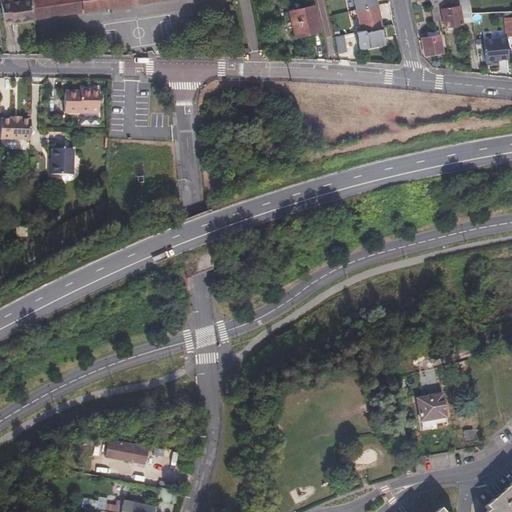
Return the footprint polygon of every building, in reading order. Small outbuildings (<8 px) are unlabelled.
[(37,20),(34,0),(31,0),(5,4),(8,22),(15,21),(16,23),(37,20)] [(34,0),(37,20),(169,0),(34,0)] [(358,0),(361,10),(383,5),(381,0),(358,0)] [(438,0),(421,0),(423,3),(431,2),(435,21),(443,19),(441,9),(438,0)] [(470,0),(438,0),(441,9),(443,8),(446,26),(463,23),(459,5),(471,3),(470,0)] [(463,23),(475,20),(473,14),(471,3),(459,5),(463,23)] [(383,5),(361,10),(365,28),(386,23),(383,5)] [(315,7),(291,12),(297,38),(321,32),(315,7)] [(511,12),(494,13),(495,21),(507,21),(511,20),(511,12)] [(383,30),(359,36),(362,50),(386,44),(383,30)] [(336,38),(340,56),(349,54),(345,36),(336,38)] [(446,54),(442,36),(432,38),(425,40),(428,58),(446,54)] [(504,39),(480,41),(481,61),(506,59),(504,39)] [(76,92),(61,91),(60,111),(94,112),(95,91),(76,90),(76,92)] [(14,119),(4,119),(3,139),(33,140),(34,120),(24,120),(14,119)] [(50,156),(49,170),(71,171),(72,147),(50,145),(50,156)] [(440,395),(415,399),(420,423),(445,419),(440,395)] [(144,465),(148,447),(107,440),(104,458),(144,465)] [(0,466),(10,469),(11,463),(0,460),(0,466)] [(31,478),(33,468),(23,466),(21,476),(31,478)] [(511,511),(511,478),(504,486),(501,483),(475,506),(477,509),(473,511),(511,511)] [(170,504),(174,490),(159,488),(157,501),(170,504)] [(106,511),(122,511),(123,510),(116,509),(117,506),(105,503),(106,499),(98,497),(97,501),(83,498),(81,507),(106,511)] [(145,511),(147,505),(118,500),(117,506),(116,509),(123,510),(122,511),(145,511)]
